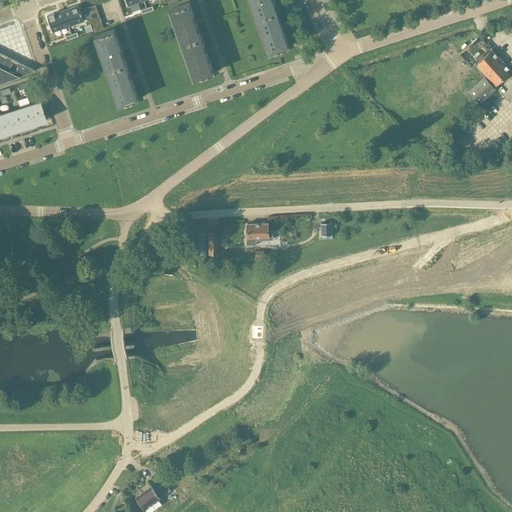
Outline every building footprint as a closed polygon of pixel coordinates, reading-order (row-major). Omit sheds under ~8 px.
[(272,0),(250,0),(269,53),(275,50),(276,53),(290,49),(288,46),(289,46),(272,0)] [(190,2),(187,3),(170,9),(194,78),(200,76),(201,79),(214,76),(213,72),(213,71),(190,2)] [(98,10),(96,4),(86,8),(88,13),(98,10)] [(79,5),(63,10),(68,26),(84,21),(79,5)] [(63,10),(47,16),(53,32),(68,26),(63,10)] [(89,18),(90,19),(100,16),(98,10),(88,13),(89,18)] [(102,22),(100,16),(90,19),(92,25),(102,22)] [(104,27),(102,22),(92,25),(94,31),(104,27)] [(138,98),(114,28),(95,35),(118,104),(124,102),(126,105),(139,102),(137,98),(138,98)] [(511,70),(492,49),(479,35),(458,53),(471,67),(476,63),(495,84),(511,70)] [(0,52),(0,81),(35,70),(0,52)] [(497,89),(485,77),(484,78),(478,71),(468,80),(474,87),(469,92),(480,104),(497,89)] [(46,120),(39,100),(39,101),(29,104),(35,123),(46,120)] [(35,123),(29,104),(20,107),(26,126),(35,123)] [(26,126),(20,107),(10,110),(16,129),(26,126)] [(16,129),(10,110),(0,113),(6,132),(16,129)] [(248,236),(246,236),(247,245),(257,245),(257,240),(273,240),(272,231),(268,231),(267,222),(266,222),(265,221),(262,221),(261,223),(248,223),(248,236)] [(332,222),(321,223),(322,235),(333,234),(332,222)] [(218,231),(208,231),(209,254),(219,254),(218,231)] [(207,232),(197,233),(198,255),(208,255),(207,232)] [(288,242),(288,256),(297,256),(297,242),(288,242)] [(165,482),(155,490),(160,497),(160,498),(171,490),(165,482)] [(136,496),(145,508),(160,497),(155,490),(151,485),(136,496)]
